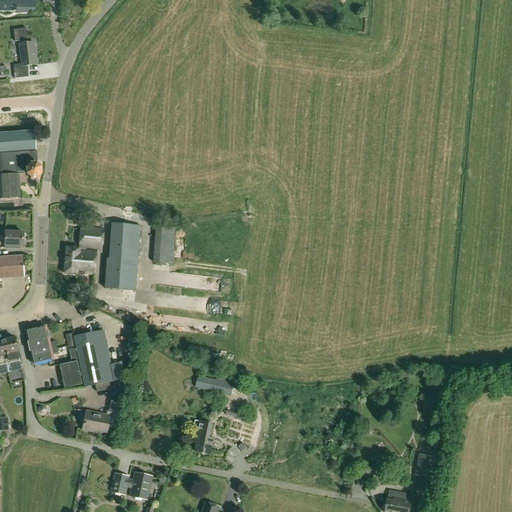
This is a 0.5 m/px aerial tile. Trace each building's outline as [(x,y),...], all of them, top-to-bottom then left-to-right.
[(0,0),(1,10),(14,11),(14,12),(16,12),(16,7),(32,7),(32,0),(0,0)] [(55,22),(38,22),(38,37),(55,36),(55,22)] [(21,64),(13,65),(15,79),(29,78),(27,66),(36,65),(33,42),(28,43),(26,28),(13,30),(15,42),(19,41),(21,64)] [(0,133),(0,199),(20,198),(19,174),(26,174),(26,176),(30,179),(34,180),(37,179),(39,179),(43,175),(43,174),(42,170),(42,168),(37,163),(36,152),(34,131),(0,133)] [(105,289),(136,291),(140,226),(112,224),(110,261),(107,261),(105,289)] [(94,275),(96,251),(86,250),(86,248),(102,250),(104,229),(81,227),(79,248),(67,247),(65,273),(77,275),(77,273),(94,275)] [(170,228),(156,227),(153,263),(173,264),(175,234),(175,229),(170,228)] [(6,232),(5,246),(12,246),(12,248),(20,248),(20,246),(23,246),(23,233),(6,232)] [(180,263),(189,263),(190,235),(181,235),(180,263)] [(0,278),(24,277),(22,256),(0,257),(0,278)] [(169,276),(169,283),(198,284),(198,277),(169,276)] [(93,314),(89,307),(80,311),(83,318),(93,314)] [(26,331),(32,359),(33,364),(54,360),(53,354),(60,353),(58,346),(56,346),(55,342),(49,343),(46,327),(26,331)] [(75,337),(80,361),(85,388),(114,381),(107,349),(104,331),(95,333),(75,337)] [(0,341),(0,365),(20,361),(14,338),(0,341)] [(59,365),(64,388),(82,385),(77,362),(59,365)] [(198,375),(195,388),(230,396),(233,383),(198,375)] [(424,402),(432,407),(436,401),(428,396),(424,402)] [(108,412),(107,411),(106,416),(86,412),(83,430),(91,432),(91,430),(107,433),(108,428),(116,429),(119,414),(122,402),(111,400),(108,412)] [(230,403),(225,416),(240,421),(245,408),(230,403)] [(197,436),(196,436),(195,444),(197,445),(196,453),(209,455),(212,439),(208,439),(211,424),(195,421),(192,432),(197,433),(197,436)] [(239,435),(240,427),(225,424),(224,432),(239,435)] [(247,448),(243,443),(238,447),(242,452),(247,448)] [(417,476),(428,478),(429,479),(433,457),(419,455),(415,476),(417,476)] [(135,473),(133,481),(128,480),(129,477),(115,474),(111,492),(125,496),(127,487),(132,488),(130,497),(147,501),(153,477),(135,473)] [(408,511),(411,501),(394,498),(394,496),(388,495),(387,500),(386,500),(383,511),(408,511)] [(217,511),(219,508),(205,503),(202,511),(217,511)]
